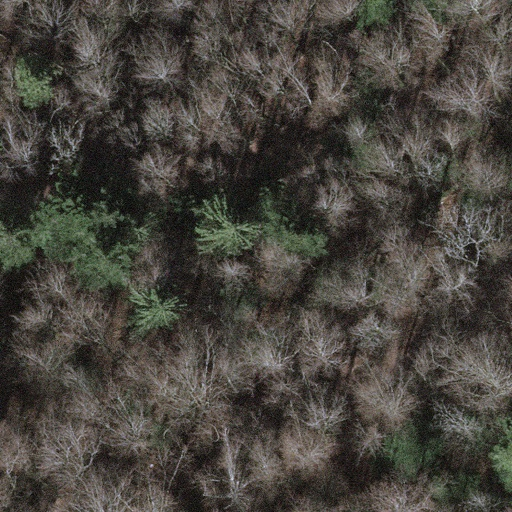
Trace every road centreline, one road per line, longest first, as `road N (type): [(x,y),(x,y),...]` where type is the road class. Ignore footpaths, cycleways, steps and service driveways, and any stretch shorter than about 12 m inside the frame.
road 1 (track): [(511,208),(0,436)]
road 2 (track): [(0,188),(157,145),(511,0)]
